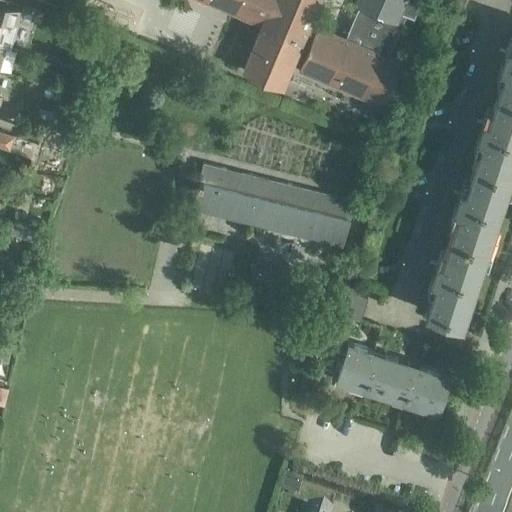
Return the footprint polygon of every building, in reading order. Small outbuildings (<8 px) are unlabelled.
[(208,0),(263,23),(243,69),(282,85),(303,37),(311,40),(299,67),(385,104),(402,63),(389,57),(407,14),(413,17),(420,0),(355,0),(355,1),(361,3),(345,39),(309,23),(318,0),(208,0)] [(465,0),(442,0),(441,3),(462,10),(465,0)] [(0,44),(6,47),(6,46),(0,43),(0,30),(3,22),(5,23),(9,8),(0,5),(0,44)] [(502,55),(511,58),(511,44),(511,47),(506,45),(502,55)] [(511,58),(502,55),(499,65),(505,67),(496,93),(511,97),(511,58)] [(479,126),(511,136),(511,97),(496,93),(488,118),(483,116),(479,126)] [(365,132),(380,138),(388,121),(373,115),(365,132)] [(511,168),(511,136),(479,126),(476,136),(482,138),(474,163),(510,175),(511,168)] [(0,144),(9,147),(14,134),(0,128),(0,144)] [(192,206),(292,231),(303,186),(203,161),(192,206)] [(459,186),(456,196),(498,210),(510,175),(474,163),(465,188),(459,186)] [(303,186),(292,231),(343,243),(354,199),(303,186)] [(450,233),(486,245),(498,210),(456,196),(453,206),(458,208),(450,233)] [(436,257),(433,267),(475,281),(486,245),(450,233),(441,259),(436,257)] [(475,281),(433,267),(430,277),(435,278),(425,310),(461,322),(475,281)] [(344,300),(365,307),(368,296),(359,292),(362,282),(351,278),(344,300)] [(365,307),(344,300),(340,312),(361,318),(365,307)] [(348,340),(336,377),(361,386),(384,393),(406,401),(438,411),(451,373),(419,363),(416,373),(393,365),(370,358),(373,349),(348,340)] [(2,342),(0,351),(0,360),(9,363),(10,360),(9,360),(12,345),(2,342)] [(0,402),(5,404),(9,387),(0,385),(0,402)]
